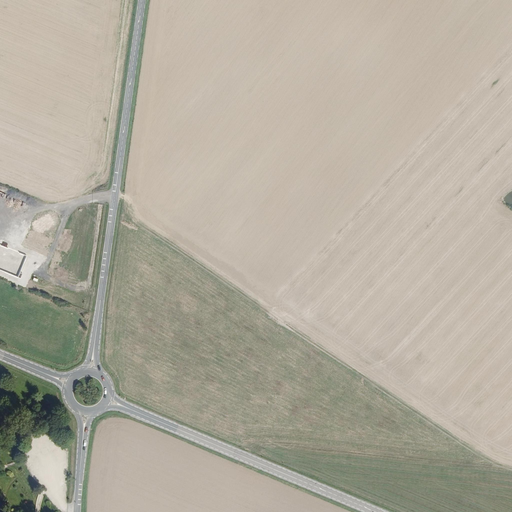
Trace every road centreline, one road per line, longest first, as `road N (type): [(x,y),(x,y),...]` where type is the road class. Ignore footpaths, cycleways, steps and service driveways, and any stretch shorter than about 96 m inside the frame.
road 1 (secondary): [(139,0),(92,353)]
road 2 (secondary): [(121,405),(374,511)]
road 3 (track): [(244,457),(267,443),(511,469)]
